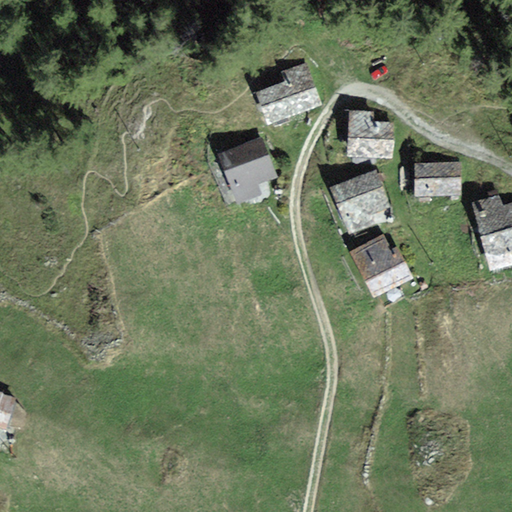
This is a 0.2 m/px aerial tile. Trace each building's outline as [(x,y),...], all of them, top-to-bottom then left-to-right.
[(283,85),(256,94),(266,125),(322,106),(308,64),(280,73),(283,85)] [(370,114),(348,114),(347,160),(393,161),(393,125),(370,124),(370,114)] [(261,140),(217,157),(236,205),(260,195),(257,187),(276,179),(261,140)] [(460,166),(414,168),(416,198),(462,196),(460,166)] [(375,173),(329,190),(348,240),(394,222),(375,173)] [(499,195),(470,202),(490,275),(511,268),(511,205),(502,208),(499,195)] [(391,237),(351,256),(373,302),(413,282),(391,237)] [(17,397),(0,392),(0,454),(1,455),(17,397)]
